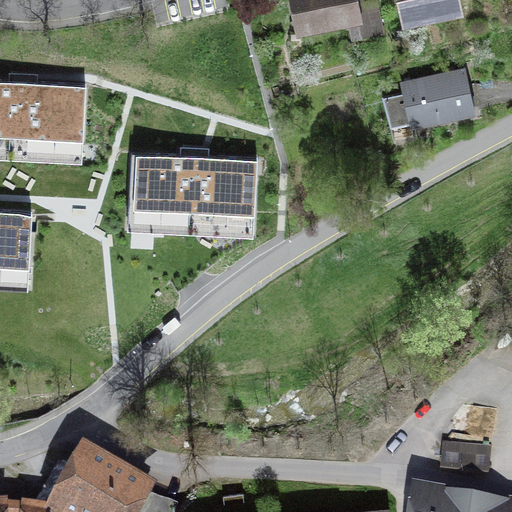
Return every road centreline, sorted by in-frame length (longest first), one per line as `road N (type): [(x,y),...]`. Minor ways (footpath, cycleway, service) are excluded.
road 1 (unclassified): [(74,424),(218,301),(299,244),(511,125)]
road 2 (residential): [(74,424),(171,462),(399,476),(511,495)]
